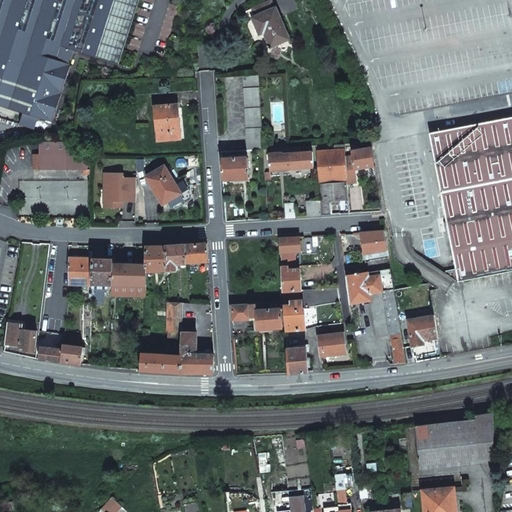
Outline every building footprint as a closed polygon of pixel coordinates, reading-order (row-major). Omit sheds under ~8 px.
[(0,0),(0,105),(22,112),(37,117),(51,121),(74,50),(117,63),(138,0),(0,0)] [(270,46),(289,38),(276,8),(272,0),(271,0),(253,8),(256,16),(253,17),(259,33),(264,31),(270,46)] [(258,74),(242,75),(247,148),(263,147),(258,74)] [(180,138),(178,104),(154,106),(157,140),(180,138)] [(37,117),(22,112),(18,124),(33,129),(37,117)] [(511,116),(429,132),(435,163),(444,162),(455,220),(446,221),(455,270),(430,275),(432,287),(511,270),(511,116)] [(33,154),(33,169),(87,169),(87,156),(68,155),(68,142),(38,142),(38,154),(33,154)] [(346,182),(345,156),(344,143),(334,144),(335,150),(317,151),(322,214),(331,214),(330,201),(338,200),(338,201),(347,201),(346,182)] [(299,146),(290,147),(290,153),(291,168),(313,166),(313,151),(300,152),(299,146)] [(354,169),(374,166),(371,147),(351,150),(352,156),(345,156),(346,182),(356,182),(354,169)] [(270,169),(291,168),(290,153),(269,155),(270,169)] [(222,158),(223,179),(249,177),(247,157),(222,158)] [(435,163),(446,221),(455,220),(444,162),(435,163)] [(164,165),(146,176),(163,204),(181,193),(174,181),(164,165)] [(105,171),(104,199),(113,199),(113,206),(123,206),(123,199),(123,196),(127,196),(127,200),(136,200),(136,175),(123,175),(123,171),(105,171)] [(177,180),(174,181),(181,193),(182,195),(185,194),(177,180)] [(306,202),(306,216),(320,215),(320,201),(306,202)] [(285,203),(286,217),(295,216),(294,203),(285,203)] [(364,254),(387,249),(384,231),(360,232),(364,254)] [(279,237),(281,252),(294,252),(300,251),(299,236),(279,237)] [(206,242),(185,244),(186,262),(208,261),(206,242)] [(165,245),(167,270),(177,270),(176,263),(186,262),(185,244),(165,245)] [(92,284),(92,288),(99,288),(99,283),(104,283),(104,288),(112,288),(113,264),(113,245),(107,245),(107,259),(103,259),(103,245),(93,245),(93,258),(92,284)] [(165,245),(146,245),(146,264),(146,271),(155,271),(155,274),(160,273),(160,270),(167,270),(165,245)] [(364,258),(388,253),(387,249),(364,254),(364,258)] [(281,252),(281,266),(288,265),(289,269),(296,268),(296,265),(295,265),(294,252),(281,252)] [(49,256),(47,269),(54,270),(56,257),(49,256)] [(69,283),(92,284),(93,258),(69,257),(69,283)] [(396,364),(405,362),(394,290),(389,257),(364,261),(365,265),(345,268),(349,303),(371,299),(377,337),(389,335),(389,334),(391,334),(396,364)] [(116,264),(113,264),(112,288),(145,290),(146,271),(146,264),(125,264),(116,264)] [(281,266),(284,299),(297,298),(297,290),(301,289),(300,268),(296,268),(289,269),(288,265),(281,266)] [(284,311),(286,330),(305,329),(304,308),(302,308),(302,299),(291,300),(291,304),(284,304),(284,311)] [(231,305),(232,320),(250,319),(256,318),(256,329),(283,327),(282,311),(284,311),(284,304),(284,301),(267,303),(267,308),(257,309),(256,303),(248,304),(236,304),(231,305)] [(167,332),(182,332),(182,303),(168,302),(167,332)] [(423,340),(437,338),(433,315),(407,319),(411,345),(423,344),(423,340)] [(23,324),(8,322),(5,344),(24,347),(24,349),(34,350),(37,331),(23,329),(23,324)] [(182,340),(181,355),(181,372),(213,372),(214,354),(196,354),(196,332),(182,332),(182,340)] [(322,347),(323,356),(334,354),(334,352),(346,350),(343,332),(317,335),(319,347),(322,347)] [(74,346),(63,344),(63,349),(61,362),(81,364),(83,347),(77,346),(77,344),(74,343),(74,346)] [(40,346),(38,359),(61,362),(63,349),(40,346)] [(288,372),(308,371),(306,346),(287,347),(288,372)] [(142,352),(141,369),(181,372),(181,355),(142,352)] [(493,461),(492,411),(475,414),(475,420),(417,427),(419,456),(418,456),(418,458),(420,458),(420,467),(493,461)] [(461,476),(410,482),(411,492),(423,490),(453,487),(462,486),(461,476)] [(455,511),(453,487),(423,490),(425,511),(455,511)] [(373,503),(385,502),(384,494),(372,495),(373,503)] [(105,511),(116,511),(123,505),(114,495),(102,508),(105,511)] [(338,505),(338,506),(338,511),(352,511),(352,503),(338,505)]
